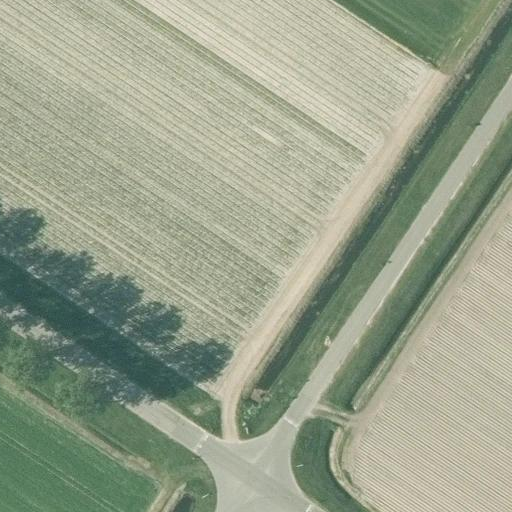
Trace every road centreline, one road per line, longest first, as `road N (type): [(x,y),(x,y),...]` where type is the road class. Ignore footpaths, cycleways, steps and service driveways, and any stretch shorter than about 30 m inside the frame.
road 1 (tertiary): [(254,478),(511,90)]
road 2 (secondary): [(254,478),(0,310)]
